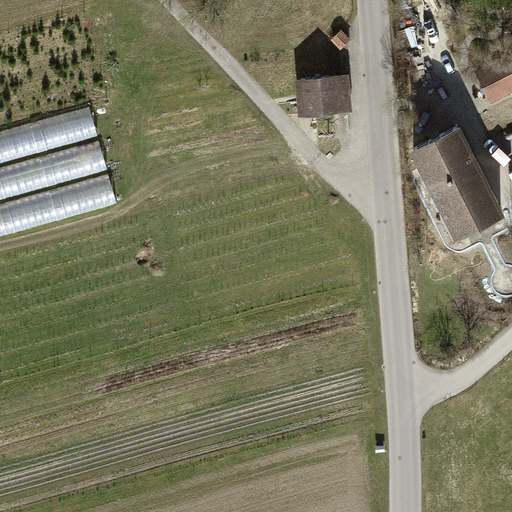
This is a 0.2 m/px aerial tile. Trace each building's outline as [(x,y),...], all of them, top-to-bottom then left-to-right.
[(511,53),(476,73),(494,108),(511,98),(511,53)] [(346,77),(291,80),(293,118),(348,114),(346,77)] [(95,111),(0,132),(0,235),(121,208),(113,172),(111,172),(104,140),(102,141),(95,111)] [(452,242),(504,216),(460,130),(408,156),(452,242)] [(112,165),(134,161),(129,135),(107,139),(112,165)]
